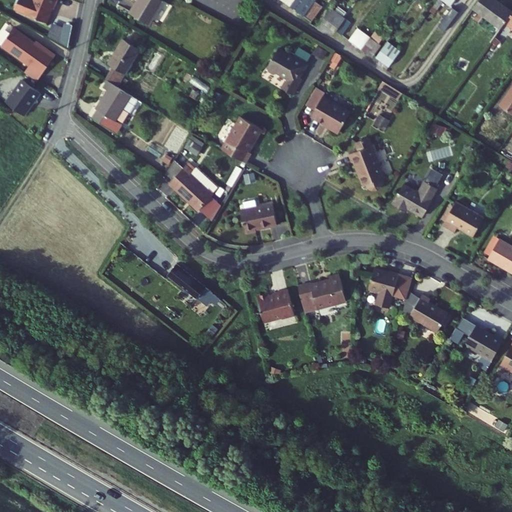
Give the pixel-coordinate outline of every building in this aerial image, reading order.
[(57,0),(32,0),(30,9),(17,4),(14,11),(27,17),(47,24),(53,9),(54,10),(57,0)] [(147,24),(161,0),(160,0),(135,0),(128,13),(147,24)] [(316,0),(298,0),(293,7),(307,17),(319,1),(316,0)] [(455,0),(439,0),(437,4),(447,12),(455,0)] [(481,0),(480,3),(507,23),(508,21),(511,15),(511,1),(509,0),(481,0)] [(314,22),(326,7),(319,1),(307,17),(314,22)] [(444,33),(458,15),(452,10),(438,28),(444,33)] [(345,24),(330,15),(318,32),(332,42),(336,37),(345,24)] [(352,28),(345,24),(336,37),(343,41),(352,28)] [(52,26),(49,39),(61,41),(64,28),(52,26)] [(13,28),(0,46),(29,66),(24,73),(37,82),(56,55),(36,41),(35,43),(13,28)] [(370,42),(358,33),(348,47),(360,56),(370,42)] [(129,75),(143,52),(127,42),(113,65),(129,75)] [(370,42),(360,56),(370,62),(379,49),(370,42)] [(398,57),(385,46),(371,66),(385,76),(398,57)] [(307,67),(305,65),(294,59),(279,50),(268,68),(269,73),(275,76),(279,75),(287,80),(282,90),(292,96),(301,81),(298,79),(301,74),(302,74),(307,67)] [(305,65),(311,56),(299,50),(294,59),(305,65)] [(22,81),(6,103),(25,116),(40,93),(22,81)] [(131,116),(140,103),(119,90),(115,88),(99,113),(101,114),(97,121),(122,136),(126,130),(117,124),(125,112),(131,116)] [(511,92),(502,106),(511,110),(511,92)] [(340,132),(351,112),(324,97),(312,116),(325,124),(331,127),(331,130),(338,134),(340,132)] [(511,110),(502,106),(499,110),(511,118),(511,110)] [(241,117),(222,150),(246,164),(251,154),(249,153),(262,130),(241,117)] [(192,136),(185,149),(198,156),(205,142),(192,136)] [(360,150),(349,154),(353,163),(355,162),(360,175),(359,175),(364,186),(385,178),(369,138),(357,143),(360,150)] [(168,184),(178,173),(171,166),(163,179),(168,184)] [(168,184),(197,210),(211,195),(210,194),(189,174),(191,172),(185,166),(178,173),(168,184)] [(191,172),(189,174),(210,194),(217,188),(196,167),(191,172)] [(436,189),(425,182),(419,192),(417,191),(404,184),(393,204),(402,209),(404,206),(407,208),(422,216),(432,200),(431,199),(436,189)] [(243,232),(253,230),(254,230),(253,228),(275,224),(271,202),(239,208),(241,222),(243,232)] [(455,202),(441,225),(454,233),(457,228),(461,230),(461,231),(472,238),(483,219),(455,202)] [(511,273),(511,247),(500,240),(488,260),(511,273)] [(214,291),(182,263),(172,276),(200,298),(206,291),(211,295),(214,291)] [(389,272),(388,276),(384,274),(382,272),(375,269),(369,291),(381,294),(378,307),(391,310),(394,297),(407,301),(409,294),(413,278),(389,272)] [(347,302),(340,275),(329,278),(330,280),(326,281),(327,283),(321,283),(312,285),(311,284),(299,287),(305,313),(347,302)] [(295,315),(288,290),(274,294),(275,298),(270,299),(269,294),(258,298),(265,323),(295,315)] [(403,314),(410,318),(420,300),(409,294),(407,301),(403,314)] [(423,323),(439,332),(449,314),(429,303),(431,300),(423,296),(420,300),(410,318),(422,324),(423,323)] [(477,325),(461,316),(455,327),(471,336),(477,325)] [(483,358),(492,363),(504,341),(493,334),(492,335),(487,332),(487,331),(477,325),(471,336),(467,342),(468,346),(482,354),(483,358)] [(511,347),(501,365),(511,371),(511,347)]
